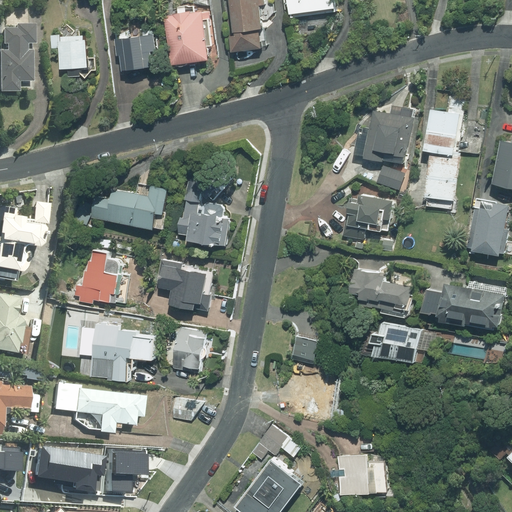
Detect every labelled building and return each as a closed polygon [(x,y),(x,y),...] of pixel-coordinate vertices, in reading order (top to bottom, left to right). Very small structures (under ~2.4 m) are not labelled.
[(266,28),(263,4),(267,3),(266,0),(226,0),(234,52),(265,48),(262,29),(266,28)] [(291,0),(293,14),(338,8),(337,0),(291,0)] [(174,65),(212,60),(206,11),(168,15),(174,65)] [(0,93),(14,93),(14,91),(29,91),(29,45),(30,45),(30,25),(11,25),(11,30),(0,29),(0,93)] [(162,66),(157,33),(117,39),(119,56),(123,55),(125,71),(162,66)] [(62,37),(62,34),(53,35),(53,48),(61,48),(62,69),(70,68),(71,77),(83,76),(83,68),(90,67),(89,40),(86,40),(86,35),(62,37)] [(434,145),(458,149),(463,110),(433,106),(428,145),(434,145)] [(416,115),(376,108),(367,154),(386,158),(387,156),(408,160),(416,115)] [(496,178),(511,181),(511,137),(504,135),(496,178)] [(464,149),(458,149),(434,145),(427,192),(458,196),(464,149)] [(210,196),(225,178),(207,162),(191,181),(188,196),(190,197),(187,215),(184,214),(181,232),(191,234),(190,237),(201,239),(200,243),(215,246),(215,242),(227,244),(232,216),(225,215),(226,207),(223,203),(210,201),(205,204),(205,206),(200,205),(202,198),(203,198),(204,191),(210,196)] [(407,171),(384,163),(379,179),(401,187),(407,171)] [(94,215),(157,225),(160,208),(168,210),(172,185),(154,181),(152,192),(116,186),(115,196),(98,193),(94,215)] [(343,233),(366,237),(368,225),(381,227),(381,225),(385,225),(386,215),(393,216),(396,196),(362,190),(360,198),(352,197),(350,208),(352,208),(351,212),(347,211),(343,233)] [(469,245),(506,251),(510,227),(508,227),(511,202),(511,201),(478,195),(469,245)] [(14,208),(0,205),(0,267),(13,269),(17,249),(18,248),(18,247),(19,246),(20,245),(21,244),(22,244),(23,244),(25,244),(26,244),(33,245),(34,245),(36,244),(37,243),(38,242),(38,241),(38,240),(39,239),(41,227),(38,223),(19,220),(20,215),(13,214),(14,208)] [(112,238),(102,236),(101,244),(111,246),(112,238)] [(396,236),(383,236),(382,250),(396,251),(396,236)] [(120,258),(111,256),(112,250),(97,248),(95,260),(92,259),(90,269),(88,269),(85,284),(80,284),(78,295),(83,295),(82,301),(96,303),(97,298),(105,300),(105,298),(119,301),(121,291),(123,291),(127,271),(122,271),(124,263),(124,262),(123,261),(123,260),(122,259),(121,258),(120,258)] [(176,285),(173,300),(210,307),(214,292),(206,291),(211,268),(184,263),(184,261),(163,256),(158,281),(176,285)] [(376,302),(409,308),(409,304),(413,305),(416,292),(414,292),(416,282),(387,277),(388,271),(383,271),(384,269),(363,265),(361,273),(357,272),(355,287),(362,288),(361,292),(364,293),(362,301),(376,303),(376,302)] [(443,318),(496,328),(497,323),(502,324),(508,293),(447,281),(445,291),(429,287),(425,309),(434,311),(435,310),(441,311),(441,312),(444,313),(443,318)] [(0,349),(13,352),(14,342),(16,342),(20,324),(14,316),(12,316),(15,296),(0,293),(0,349)] [(439,330),(384,320),(382,329),(377,329),(376,337),(381,338),(378,349),(426,359),(428,346),(436,347),(439,330)] [(138,353),(157,355),(159,334),(140,332),(141,328),(122,326),(122,324),(99,322),(95,372),(111,374),(110,376),(130,378),(132,358),(137,359),(138,353)] [(202,370),(209,330),(183,325),(175,365),(202,370)] [(320,338),(298,334),(293,357),(316,361),(320,338)] [(332,372),(306,369),(300,411),(326,415),(332,372)] [(0,424),(0,425),(1,406),(25,407),(27,384),(0,382),(0,424)] [(141,416),(143,395),(79,387),(79,384),(56,382),(53,408),(74,410),(74,411),(75,411),(75,414),(87,415),(87,412),(100,414),(97,430),(112,432),(113,422),(133,424),(134,415),(141,416)] [(176,397),(174,416),(192,418),(202,405),(203,400),(176,397)] [(34,420),(35,399),(27,399),(26,419),(34,420)] [(292,436),(275,424),(254,451),(264,459),(271,449),(278,454),(292,436)] [(100,454),(35,444),(30,475),(51,478),(51,483),(64,485),(64,480),(69,481),(68,488),(88,490),(90,473),(97,474),(100,454)] [(142,459),(151,460),(151,462),(156,463),(156,460),(162,461),(162,449),(143,447),(142,459)] [(342,492),(393,488),(390,456),(371,458),(371,451),(340,454),(342,469),(340,469),(342,492)] [(281,511),(307,479),(275,455),(239,502),(253,511),(281,511)] [(24,474),(4,473),(3,496),(23,497),(24,474)] [(323,496),(311,511),(334,511),(338,507),(323,496)]
